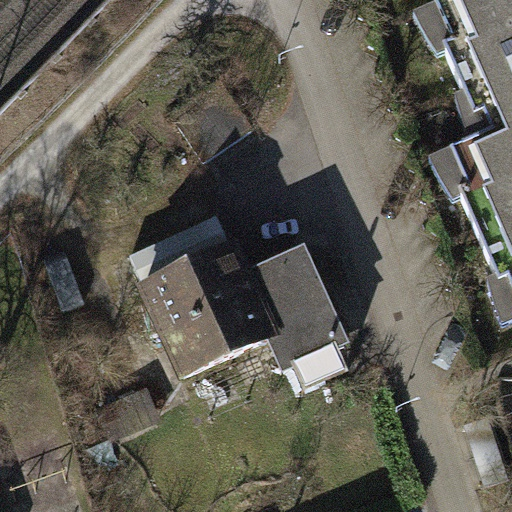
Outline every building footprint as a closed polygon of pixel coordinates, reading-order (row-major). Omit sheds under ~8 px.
[(511,0),(510,0),(485,13),(431,39),(497,172),(511,165),(511,0)] [(479,0),(485,13),(510,0),(479,0)] [(170,117),(204,166),(253,132),(219,83),(170,117)] [(511,167),(455,193),(511,320),(511,167)] [(231,253),(143,291),(184,383),(267,347),(277,372),(343,343),(305,256),(244,282),(231,253)]
